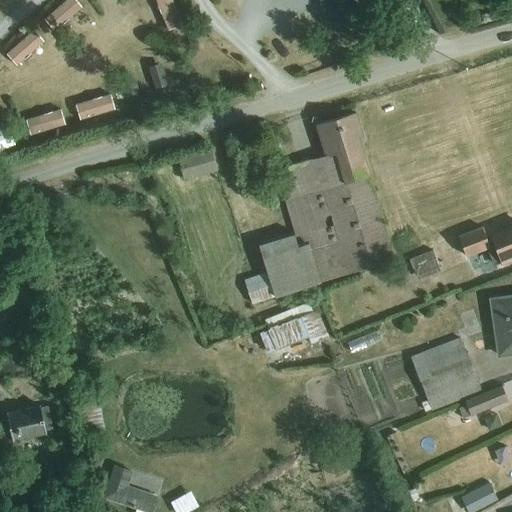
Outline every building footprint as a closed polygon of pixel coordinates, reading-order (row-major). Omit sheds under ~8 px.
[(76,0),(65,0),(43,19),(54,31),(82,7),(76,0)] [(172,0),(155,0),(168,30),(183,24),(172,0)] [(399,3),(384,12),(395,32),(410,23),(399,3)] [(33,29),(6,53),(16,65),(44,41),(33,29)] [(161,68),(151,71),(156,88),(166,85),(161,68)] [(132,77),(122,80),(127,97),(138,94),(132,77)] [(110,93),(75,104),(80,119),(115,109),(110,93)] [(60,109),(25,119),(30,135),(65,124),(60,109)] [(267,273),(244,280),(251,304),(395,259),(358,138),(362,136),(355,113),(316,125),(325,155),(274,170),(294,234),(258,245),(267,273)] [(211,150),(178,159),(184,180),(217,171),(211,150)] [(0,246),(29,238),(24,222),(0,228),(0,246)] [(481,227),(458,236),(466,257),(488,248),(491,255),(496,253),(500,263),(511,258),(511,228),(486,238),(481,227)] [(431,250),(408,259),(417,280),(440,271),(431,250)] [(511,296),(488,300),(496,355),(511,352),(511,296)] [(267,329),(259,333),(267,352),(307,336),(310,343),(328,337),(317,310),(312,312),(308,302),(264,320),(267,329)] [(377,330),(347,342),(351,352),(381,340),(377,330)] [(460,337),(410,356),(416,372),(410,375),(414,384),(420,382),(421,384),(414,385),(417,391),(424,390),(427,400),(421,402),(424,411),(431,409),(431,410),(481,390),(460,337)] [(466,404),(458,407),(462,418),(507,400),(501,385),(464,399),(466,404)] [(45,430),(40,407),(39,405),(7,413),(13,440),(45,433),(45,430)] [(40,407),(45,430),(53,428),(48,405),(40,407)] [(99,405),(79,408),(83,433),(103,429),(99,405)] [(496,412),(483,417),(488,430),(502,425),(496,412)] [(114,464),(102,498),(143,511),(151,511),(157,496),(128,486),(133,471),(114,464)] [(489,483),(461,497),(468,511),(470,511),(496,498),(489,483)]
